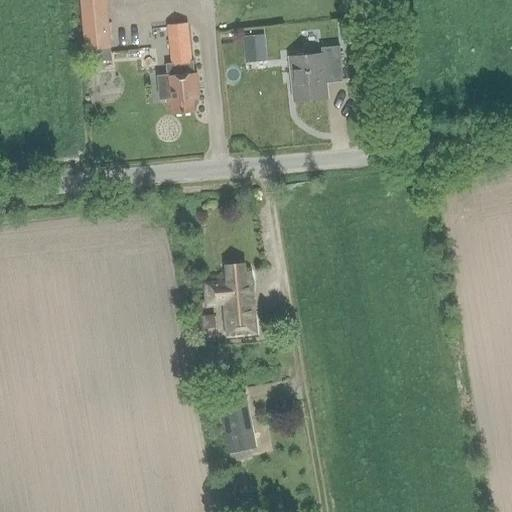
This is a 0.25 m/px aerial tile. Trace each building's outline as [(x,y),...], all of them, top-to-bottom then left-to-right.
[(110,47),(106,0),(81,0),(86,49),(110,47)] [(197,73),(195,60),(193,60),(189,23),(171,25),(175,62),(168,63),(170,75),(161,76),(163,96),(170,96),(171,105),(176,104),(177,112),(193,111),(192,94),(200,93),(198,73),(197,73)] [(267,61),(265,34),(242,36),(244,63),(267,61)] [(326,82),(342,81),(339,46),(319,47),(320,55),(324,55),(326,82)] [(326,82),(324,55),(290,58),(294,102),(328,99),(326,82)] [(253,322),(248,270),(243,271),(243,263),(224,264),(226,280),(203,282),(205,303),(222,301),(224,324),(228,324),(229,330),(233,334),(245,333),(249,328),(249,322),(253,322)] [(217,355),(208,356),(211,384),(220,383),(217,355)] [(220,396),(232,451),(259,447),(247,390),(220,396)]
